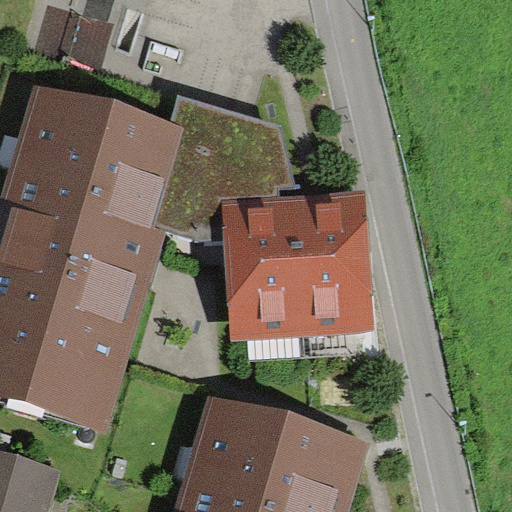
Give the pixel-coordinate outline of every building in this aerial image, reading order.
[(171,135),(40,97),(0,232),(0,404),(106,437),(158,263),(167,235),(152,234),(179,138),(171,135)] [(180,106),(171,135),(179,138),(152,234),(167,235),(225,253),(222,214),(293,210),(279,134),(180,106)] [(293,210),(222,214),(225,253),(230,346),(371,338),(364,206),(293,210)] [(352,511),(371,452),(212,404),(178,511),(352,511)] [(51,511),(62,476),(0,457),(0,511),(51,511)]
